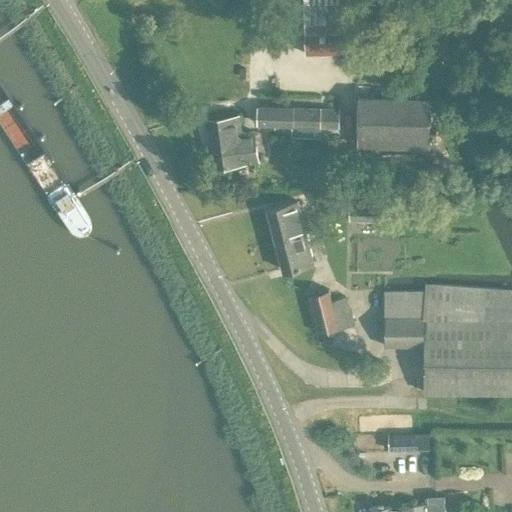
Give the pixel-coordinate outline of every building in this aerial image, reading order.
[(342,52),(342,25),(342,3),(304,3),(305,53),(342,52)] [(436,145),(436,132),(428,132),(429,102),(361,100),(360,144),(428,145),(428,144),(436,145)] [(338,126),(338,109),(293,107),(259,106),(258,123),(292,124),(338,126)] [(209,118),(212,141),(255,136),(254,130),(242,132),(240,114),(209,118)] [(215,165),(246,161),(258,160),(255,136),(212,141),(215,165)] [(351,200),(351,218),(381,219),(381,201),(351,200)] [(268,211),(276,240),(306,232),(299,203),(268,211)] [(313,262),(306,232),(276,240),(283,269),(313,262)] [(424,289),(384,290),(384,345),(425,344),(424,392),(511,392),(511,287),(425,281),(424,289)] [(319,333),(354,324),(349,304),(348,304),(345,296),(332,300),(329,289),(309,294),(319,333)] [(429,431),(388,432),(388,446),(388,449),(430,449),(430,446),(429,431)] [(428,502),(394,505),(394,511),(446,511),(445,493),(428,495),(428,502)]
